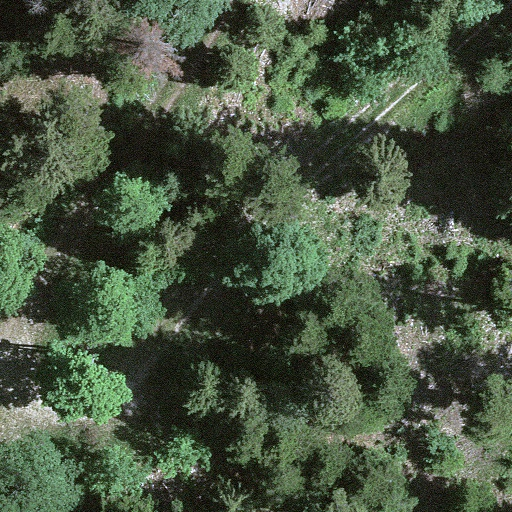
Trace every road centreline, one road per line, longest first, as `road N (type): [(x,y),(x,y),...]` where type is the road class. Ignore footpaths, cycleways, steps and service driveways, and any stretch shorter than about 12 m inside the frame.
road 1 (track): [(14,417),(82,435),(121,398),(273,200),(507,0)]
road 2 (track): [(227,0),(157,108),(34,268),(3,346),(14,417)]
